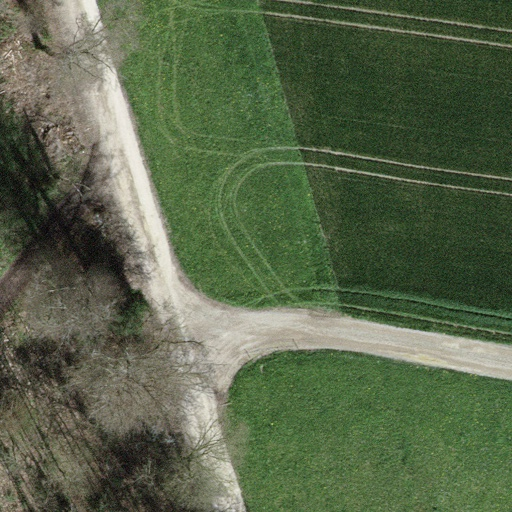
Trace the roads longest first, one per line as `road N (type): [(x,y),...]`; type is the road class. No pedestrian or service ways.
road 1 (track): [(511,370),(303,338)]
road 2 (track): [(150,184),(93,0)]
road 3 (track): [(238,511),(192,341)]
road 4 (track): [(192,341),(150,184)]
